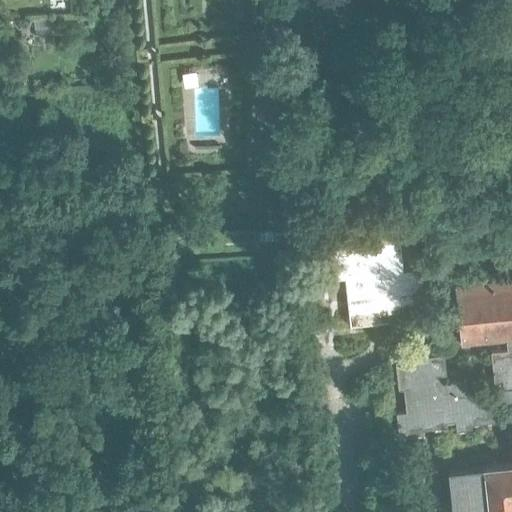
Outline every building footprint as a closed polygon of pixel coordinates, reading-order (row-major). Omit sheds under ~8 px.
[(55,16),(32,18),(33,33),(50,31),(50,25),(56,24),(55,16)] [(156,183),(145,184),(146,199),(157,198),(156,183)] [(426,227),(427,247),(499,243),(498,223),(426,227)] [(294,226),(259,228),(260,241),(295,239),(294,226)] [(389,320),(388,310),(426,306),(422,267),(403,269),(399,231),(312,240),(316,279),(345,276),(350,324),(389,320)] [(508,339),(511,338),(511,279),(455,285),(461,344),(508,339)] [(400,358),(395,358),(398,388),(403,387),(406,410),(396,411),(398,427),(403,426),(408,430),(408,435),(424,433),(423,423),(431,422),(432,428),(447,426),(446,421),(455,420),(456,430),(471,428),(471,423),(499,420),(497,401),(511,399),(511,338),(508,339),(509,348),(493,350),(497,389),(501,388),(501,391),(468,395),(466,378),(453,379),(453,381),(442,382),(441,374),(446,373),(444,353),(420,356),(419,346),(403,348),(404,353),(400,358)] [(321,387),(319,369),(309,370),(311,388),(321,387)] [(511,461),(450,468),(454,509),(489,505),(489,509),(511,506),(511,461)] [(416,466),(406,467),(410,499),(419,498),(416,466)]
